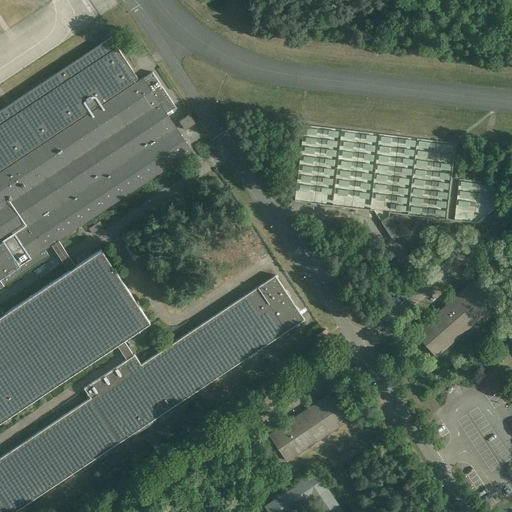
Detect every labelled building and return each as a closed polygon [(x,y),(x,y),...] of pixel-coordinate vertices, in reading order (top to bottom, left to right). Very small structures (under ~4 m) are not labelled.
[(44,248),(51,244),(58,239),(191,151),(166,113),(176,106),(152,72),(139,80),(111,37),(0,110),(0,286),(48,255),(44,248)] [(195,123),(189,114),(179,121),(185,130),(195,123)] [(401,235),(395,225),(389,216),(381,221),(393,240),(401,235)] [(89,229),(92,234),(103,226),(99,221),(89,229)] [(397,225),(401,231),(406,228),(402,222),(397,225)] [(51,244),(69,270),(0,315),(0,421),(116,344),(123,340),(150,322),(101,249),(75,266),(58,239),(51,244)] [(133,355),(123,340),(116,344),(127,359),(84,388),(90,398),(0,457),(0,511),(13,511),(305,319),(275,275),(141,364),(134,354),(133,355)] [(474,280),(471,283),(415,332),(436,355),(495,304),(474,280)] [(330,335),(328,333),(326,329),(317,335),(324,345),(333,339),(330,335)] [(299,414),(299,415),(270,434),(287,460),(352,417),(334,391),(304,411),(304,412),(301,415),(300,415),(299,414)] [(342,511),(326,487),(326,486),(323,482),(316,471),(265,506),(269,511),(288,511),(311,497),(320,511),(342,511)]
